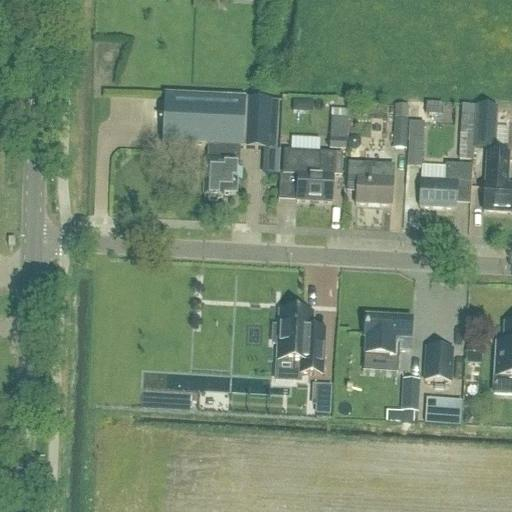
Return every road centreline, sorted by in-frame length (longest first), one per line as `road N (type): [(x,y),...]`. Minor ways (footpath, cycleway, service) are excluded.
road 1 (unclassified): [(511,269),(32,245)]
road 2 (secondary): [(21,511),(32,245)]
road 3 (secondary): [(32,245),(41,0)]
